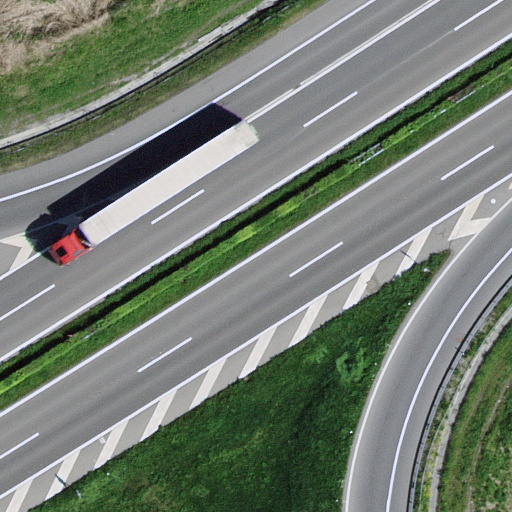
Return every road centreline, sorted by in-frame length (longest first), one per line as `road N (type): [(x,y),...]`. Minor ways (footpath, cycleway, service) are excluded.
road 1 (motorway): [(0,458),(511,135)]
road 2 (motorway): [(437,38),(0,315)]
road 3 (motorway): [(437,38),(84,191),(0,219)]
road 4 (motorway): [(369,511),(380,446),(410,363),(457,287),(511,225)]
